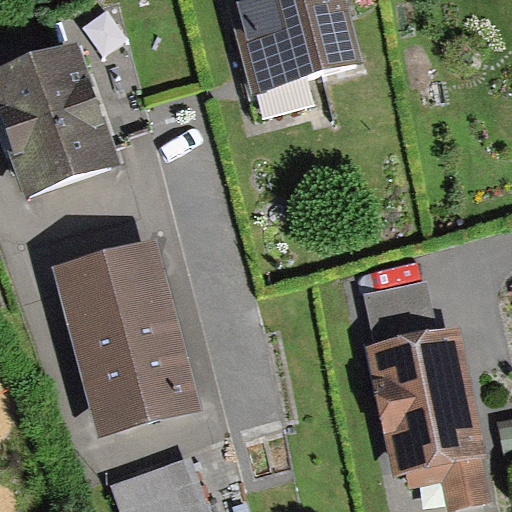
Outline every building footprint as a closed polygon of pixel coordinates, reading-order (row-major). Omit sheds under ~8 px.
[(226,0),(254,101),(365,71),(346,0),(226,0)] [(0,135),(26,207),(123,172),(79,50),(0,78),(0,135)] [(55,274),(99,445),(205,418),(161,247),(55,274)] [(377,351),(368,353),(396,483),(409,481),(412,492),(446,485),(451,511),(466,511),(493,506),(484,466),(492,464),(463,331),(440,336),(429,285),(366,298),(377,351)] [(209,511),(192,462),(111,490),(119,511),(209,511)]
